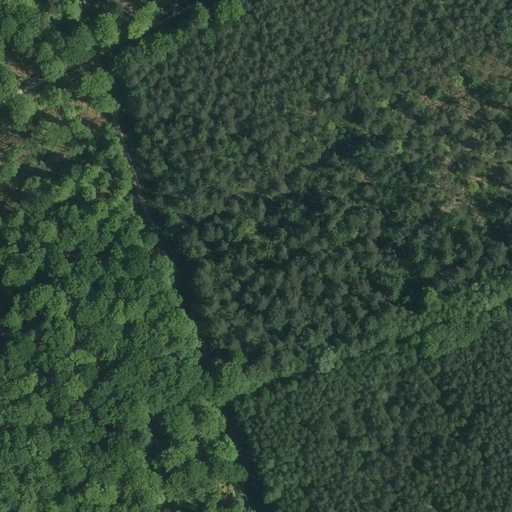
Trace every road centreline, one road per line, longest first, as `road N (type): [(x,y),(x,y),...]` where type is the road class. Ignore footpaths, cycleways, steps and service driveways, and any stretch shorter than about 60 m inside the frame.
road 1 (track): [(73,0),(210,405)]
road 2 (track): [(210,405),(511,296)]
road 3 (track): [(0,103),(207,0)]
road 4 (track): [(210,405),(0,482)]
